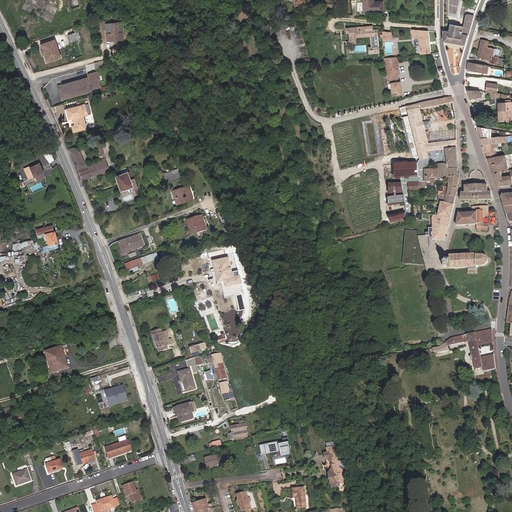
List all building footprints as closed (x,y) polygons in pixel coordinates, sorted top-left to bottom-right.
[(370,3),(370,0),(362,0),(364,13),(382,12),(382,3),(373,3),(370,3)] [(466,45),(474,15),(469,14),(466,15),(464,27),(452,24),(450,31),(444,30),(444,42),(466,45)] [(104,26),(105,43),(117,42),(116,38),(121,37),(120,25),(104,26)] [(372,27),(346,28),(346,33),(348,33),(349,38),(347,42),(353,45),(356,39),(373,37),(373,30),(372,31),(372,27)] [(428,32),(412,30),(413,39),(418,39),(419,46),(420,55),(430,54),(428,32)] [(75,31),(68,33),(73,47),(80,44),(75,31)] [(489,42),(481,40),(477,58),(491,61),(491,64),(497,65),(498,58),(494,57),(495,54),(499,55),(500,50),(488,47),(489,42)] [(57,48),(59,47),(58,41),(43,45),(45,51),(46,51),(47,56),(48,62),(60,58),(61,56),(60,54),(58,53),(57,48)] [(60,58),(48,62),(49,64),(63,60),(59,47),(57,48),(58,53),(60,54),(61,56),(60,58)] [(386,65),(382,66),(383,72),(386,72),(386,77),(388,77),(392,96),(401,95),(397,75),(399,74),(397,60),(396,59),(395,58),(385,60),(386,65)] [(488,66),(468,62),(467,70),(467,71),(487,74),(488,66)] [(96,75),(86,78),(87,81),(57,89),(60,102),(91,95),(90,92),(98,90),(96,84),(96,80),(97,80),(96,75)] [(493,85),(487,84),(486,91),(496,93),(498,85),(493,84),(493,85)] [(468,91),(471,100),(482,97),(482,95),(481,95),(480,92),(468,91)] [(449,169),(458,169),(457,149),(456,140),(447,141),(445,141),(428,143),(425,130),(423,122),(420,109),(453,102),(452,97),(417,105),(418,109),(408,111),(409,112),(420,159),(422,160),(425,159),(425,165),(448,164),(449,169)] [(511,111),(511,102),(511,103),(511,101),(505,101),(506,103),(499,103),(499,112),(511,111)] [(84,106),(66,110),(68,121),(73,119),(74,126),(72,127),(73,133),(86,130),(83,117),(87,116),(84,106)] [(511,111),(499,112),(499,120),(511,119),(511,111)] [(430,121),(423,122),(425,130),(432,128),(430,121)] [(492,129),(478,127),(481,135),(483,131),(492,132),(492,129)] [(482,138),(484,145),(497,144),(498,144),(502,143),(507,143),(507,142),(507,137),(492,138),(492,132),(483,131),(481,135),(482,138)] [(484,145),(488,157),(497,156),(496,152),(495,152),(495,151),(494,150),(493,150),(493,148),(498,148),(497,144),(484,145)] [(86,165),(82,156),(75,159),(78,168),(86,165)] [(506,156),(488,159),(493,174),(501,172),(508,171),(506,156)] [(81,179),(109,170),(107,162),(105,163),(104,159),(86,165),(78,168),(77,168),(81,179)] [(397,180),(398,180),(402,179),(403,184),(390,185),(392,195),(403,193),(403,191),(405,191),(404,183),(405,183),(406,185),(408,184),(408,183),(424,182),(425,165),(425,159),(422,160),(419,162),(418,163),(416,163),(398,166),(395,166),(397,175),(397,180)] [(36,179),(43,176),(38,163),(33,165),(32,163),(31,164),(31,166),(28,167),(33,177),(34,176),(36,179)] [(450,177),(458,178),(458,169),(449,169),(448,164),(425,165),(424,182),(424,190),(424,191),(435,189),(435,178),(450,177)] [(33,177),(28,167),(24,169),(28,179),(33,177)] [(165,181),(166,186),(180,181),(177,172),(163,177),(165,181)] [(501,172),(493,174),(497,185),(511,184),(511,181),(511,178),(511,176),(511,177),(511,176),(502,177),(501,172)] [(115,177),(119,187),(124,185),(124,182),(134,178),(133,176),(131,177),(132,179),(129,179),(126,173),(121,175),(115,177)] [(448,195),(455,197),(457,189),(458,178),(450,177),(449,188),(448,193),(444,192),(443,194),(439,194),(439,196),(448,195)] [(124,185),(119,187),(121,191),(127,189),(132,187),(133,191),(138,189),(134,178),(124,182),(124,185)] [(408,184),(411,200),(417,200),(416,191),(424,190),(424,182),(408,183),(408,184)] [(461,201),(492,200),(493,200),(491,192),(488,192),(487,185),(465,186),(465,193),(462,193),(461,201)] [(173,193),(178,206),(192,201),(187,188),(173,193)] [(501,197),(506,213),(511,212),(511,194),(503,194),(501,197)] [(454,205),(455,197),(448,195),(439,196),(438,202),(445,203),(454,205)] [(390,207),(406,204),(405,198),(405,196),(389,199),(390,207)] [(450,219),(454,205),(445,203),(438,202),(437,202),(436,204),(441,205),(439,214),(436,213),(435,215),(434,215),(432,219),(433,233),(432,239),(433,239),(443,240),(450,219)] [(459,213),(456,226),(477,225),(477,230),(487,231),(488,224),(483,224),(483,215),(483,213),(488,213),(488,206),(473,207),(473,212),(459,213)] [(390,222),(407,219),(406,214),(407,214),(406,213),(390,217),(390,222)] [(190,222),(195,236),(207,231),(202,218),(190,222)] [(190,222),(187,223),(192,237),(195,236),(190,222)] [(48,245),(58,243),(55,231),(54,232),(52,224),(35,229),(37,236),(45,234),(46,237),(48,245)] [(408,231),(405,264),(425,266),(423,259),(418,258),(416,258),(417,249),(418,249),(419,241),(418,231),(415,231),(415,232),(408,231)] [(426,231),(418,231),(419,241),(418,249),(417,249),(416,258),(418,258),(423,259),(429,259),(432,239),(429,238),(429,233),(426,233),(426,231)] [(141,235),(120,243),(124,255),(129,254),(127,248),(132,246),(133,249),(135,250),(145,247),(141,235)] [(31,239),(12,245),(14,250),(33,244),(31,239)] [(158,260),(156,254),(148,257),(150,263),(158,260)] [(443,258),(443,259),(444,259),(444,265),(443,265),(443,266),(444,266),(444,267),(445,267),(445,266),(448,266),(448,267),(450,268),(450,269),(451,269),(452,268),(457,268),(457,269),(458,268),(467,268),(468,268),(469,272),(468,273),(469,274),(469,273),(476,273),(476,272),(476,266),(482,266),(483,265),(484,265),(485,265),(487,264),(488,263),(489,262),(488,262),(489,261),(488,260),(488,259),(488,258),(488,259),(487,257),(486,256),(484,256),(484,255),(484,256),(483,256),(478,256),(478,254),(476,254),(468,255),(468,254),(466,255),(458,255),(456,255),(457,255),(451,256),(451,255),(450,255),(450,257),(448,257),(448,258),(445,258),(445,257),(443,257),(443,258)] [(150,263),(148,257),(127,265),(130,272),(136,270),(137,272),(141,271),(139,265),(143,264),(144,265),(150,263)] [(231,258),(215,262),(221,283),(228,281),(236,279),(235,273),(231,258)] [(240,272),(235,273),(236,279),(228,281),(229,287),(235,285),(241,284),(243,284),(240,272)] [(237,293),(235,285),(229,287),(229,288),(230,289),(232,291),(234,292),(234,294),(237,293)] [(244,295),(237,296),(240,311),(247,310),(244,295)] [(161,329),(151,332),(158,353),(168,349),(167,346),(162,332),(161,329)] [(484,372),(496,369),(494,355),(481,358),(478,347),(493,344),(492,335),(492,329),(452,338),(440,346),(430,348),(431,351),(433,351),(436,351),(436,353),(446,350),(445,348),(448,346),(469,341),(475,370),(483,368),(484,372)] [(166,331),(162,332),(167,346),(172,344),(171,339),(169,340),(166,331)] [(225,334),(216,337),(218,344),(227,341),(225,334)] [(208,350),(206,343),(189,349),(189,350),(191,350),(192,353),(202,350),(202,352),(208,350)] [(41,352),(47,373),(62,368),(56,347),(41,352)] [(412,359),(421,357),(420,351),(411,353),(412,357),(412,359)] [(224,368),(220,354),(212,356),(208,357),(209,362),(214,361),(216,369),(212,370),(214,377),(218,376),(219,380),(227,378),(224,368)] [(188,360),(187,361),(189,367),(190,366),(196,364),(194,358),(188,360)] [(196,389),(190,370),(179,373),(182,382),(184,382),(187,392),(196,389)] [(222,394),(232,392),(231,388),(230,389),(228,382),(220,384),(222,394)] [(126,401),(122,387),(112,390),(112,391),(111,391),(110,391),(104,392),(108,407),(126,401)] [(190,405),(177,409),(179,416),(181,415),(184,423),(194,419),(192,413),(190,405)] [(242,437),(247,436),(245,424),(237,426),(231,427),(235,440),(242,438),(242,437)] [(278,442),(260,446),(261,454),(268,453),(268,455),(280,452),(281,458),(291,456),(288,438),(282,439),(283,444),(279,445),(278,442)] [(107,459),(130,452),(127,441),(104,449),(107,459)] [(68,443),(63,445),(66,452),(68,458),(72,456),(70,450),(68,443)] [(336,443),(326,445),(327,453),(324,453),(322,453),(323,459),(325,459),(326,464),(328,464),(329,468),(327,468),(328,474),(326,474),(327,479),(328,479),(330,479),(331,488),(339,486),(344,482),(342,471),(344,469),(342,459),(339,457),(337,448),(336,448),(336,443)] [(81,465),(94,461),(91,451),(82,453),(78,455),(78,453),(76,449),(72,450),(76,463),(80,462),(81,465)] [(206,459),(207,465),(211,464),(212,468),(219,466),(218,464),(217,460),(216,456),(206,459)] [(47,474),(61,469),(58,461),(50,463),(44,465),(47,474)] [(15,486),(28,481),(24,470),(11,475),(15,486)] [(140,502),(137,495),(134,496),(133,492),(134,492),(131,484),(121,488),(126,499),(128,498),(131,505),(140,502)] [(304,488),(293,489),(294,496),(297,496),(298,509),(306,508),(304,488)] [(246,494),(236,496),(240,511),(245,511),(250,511),(246,494)] [(97,505),(92,507),(93,511),(106,511),(108,511),(115,509),(112,501),(111,498),(97,504),(97,505)] [(195,511),(212,511),(211,510),(209,510),(206,501),(194,505),(195,511)]
